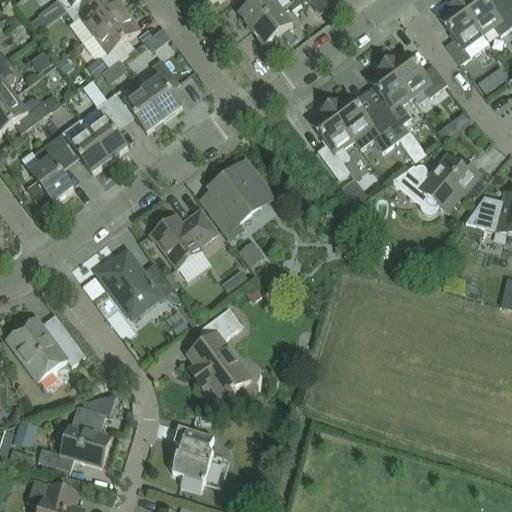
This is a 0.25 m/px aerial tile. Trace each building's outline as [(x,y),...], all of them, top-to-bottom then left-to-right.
[(54,0),(66,15),(85,1),(85,0),(54,0)] [(104,0),(92,10),(85,1),(66,15),(73,26),(79,21),(93,39),(125,15),(113,0),(104,0)] [(250,35),(280,13),(269,0),(244,0),(242,1),(249,10),(238,18),(250,35)] [(303,0),(309,6),(318,19),(338,4),(335,0),(303,0)] [(463,0),(456,5),(481,39),(492,31),(499,41),(511,30),(511,20),(503,8),(493,15),(482,0),(463,0)] [(511,0),(503,8),(511,20),(511,0)] [(448,15),(438,22),(454,44),(445,51),(459,70),(488,48),(481,39),(456,5),(446,13),(448,15)] [(292,30),(280,13),(250,35),(263,51),(292,30)] [(139,34),(125,15),(93,39),(106,57),(100,62),(109,73),(128,58),(121,49),(139,34)] [(396,60),(386,68),(411,102),(422,93),(429,102),(447,89),(432,70),(423,77),(406,56),(397,62),(396,60)] [(158,81),(141,95),(163,126),(182,112),(167,92),(176,84),(161,64),(151,71),(158,81)] [(0,110),(14,100),(7,92),(13,88),(14,80),(3,66),(0,68),(0,110)] [(377,78),(368,84),(384,106),(375,113),(396,141),(399,145),(409,137),(403,129),(410,123),(400,110),(411,102),(386,68),(375,76),(377,78)] [(117,97),(107,105),(122,125),(131,118),(146,138),(163,126),(141,95),(133,100),(129,94),(121,94),(117,97)] [(338,103),(328,111),(353,144),(360,154),(373,145),(379,154),(396,141),(375,113),(365,120),(349,98),(340,105),(338,103)] [(0,138),(17,126),(24,136),(51,116),(43,106),(41,108),(37,103),(30,103),(21,110),(14,100),(0,110),(0,138)] [(112,132),(122,125),(107,105),(79,125),(87,135),(110,165),(127,152),(112,132)] [(319,120),(310,127),(327,149),(317,156),(338,185),(349,177),(335,158),(353,144),(328,111),(318,118),(319,120)] [(92,179),(110,165),(87,135),(69,148),(62,138),(52,145),(67,165),(77,158),(92,179)] [(57,172),(67,165),(52,145),(34,159),(41,169),(30,177),(37,186),(27,194),(40,212),(51,204),(53,207),(73,193),(57,172)] [(413,171),(392,186),(420,209),(420,212),(421,214),(422,216),(424,217),(425,218),(427,218),(429,218),(431,218),(433,216),(438,210),(447,218),(480,179),(462,163),(458,168),(447,159),(427,182),(425,180),(426,179),(426,177),(426,174),(425,173),(424,171),(423,170),(421,170),(419,170),(417,171),(415,172),(413,171)] [(268,198),(245,167),(224,183),(227,187),(213,197),(226,213),(215,221),(231,241),(241,234),(237,227),(250,217),(247,213),(268,198)] [(484,202),(465,228),(494,236),(506,239),(506,240),(506,241),(506,242),(506,243),(507,244),(508,245),(508,246),(509,246),(510,247),(511,247),(511,199),(504,197),(502,206),(484,202)] [(154,244),(159,250),(177,274),(202,256),(198,251),(217,237),(200,215),(181,228),(175,220),(149,239),(153,245),(154,244)] [(154,267),(152,269),(142,276),(127,255),(97,277),(128,319),(140,310),(143,314),(173,292),(154,267)] [(207,346),(188,360),(203,380),(196,385),(203,394),(210,389),(221,405),(231,398),(232,400),(236,397),(234,395),(250,384),(222,346),(242,331),(229,313),(199,335),(207,346)] [(85,361),(60,327),(47,336),(36,322),(6,345),(37,386),(66,365),(71,371),(85,361)] [(109,443),(98,440),(104,421),(81,414),(75,433),(69,431),(60,459),(41,453),(37,466),(70,476),(73,464),(101,472),(109,443)] [(177,460),(176,462),(175,462),(173,462),(172,463),(170,463),(169,465),(168,466),(168,467),(168,469),(168,471),(169,472),(170,473),(171,474),(172,474),(172,477),(180,480),(182,483),(179,490),(200,496),(203,487),(205,487),(211,466),(210,466),(213,457),(209,456),(213,442),(178,431),(173,447),(181,449),(178,460),(177,460)] [(4,434),(0,446),(0,462),(5,465),(14,437),(4,434)] [(72,511),(77,498),(63,493),(34,485),(27,508),(38,511),(72,511)]
